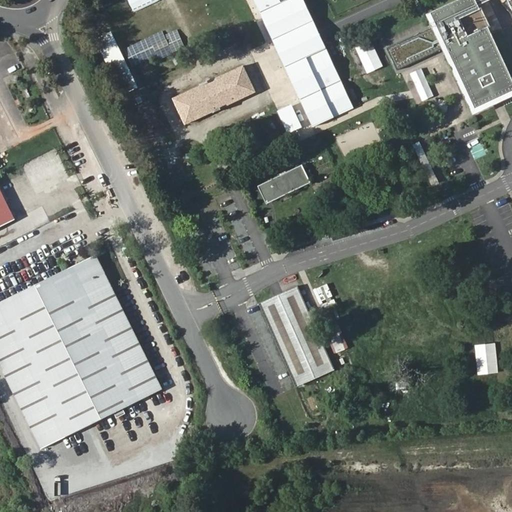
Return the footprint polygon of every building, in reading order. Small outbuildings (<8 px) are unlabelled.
[(131,20),(150,10),(144,0),(109,0),(113,6),(122,2),(131,20)] [(303,0),(251,0),(312,129),(355,110),(303,0)] [(392,50),(401,68),(444,48),(474,113),(511,95),(511,77),(486,20),(476,0),(460,0),(428,14),(435,30),(392,50)] [(107,9),(93,15),(110,54),(125,48),(107,9)] [(129,46),(136,61),(181,41),(174,27),(129,46)] [(396,77),(388,80),(372,43),(359,48),(382,100),(402,91),(396,77)] [(154,61),(138,66),(143,80),(159,75),(154,61)] [(151,146),(163,141),(135,64),(122,68),(151,146)] [(243,68),(174,101),(185,124),(254,92),(243,68)] [(258,188),(266,205),(311,184),(302,167),(258,188)] [(182,196),(209,183),(202,170),(175,182),(182,196)] [(0,226),(14,219),(0,189),(0,226)] [(159,386),(96,255),(0,301),(0,364),(38,444),(159,386)] [(297,287),(259,304),(295,387),(333,370),(297,287)] [(293,389),(291,379),(281,381),(283,391),(293,389)]
